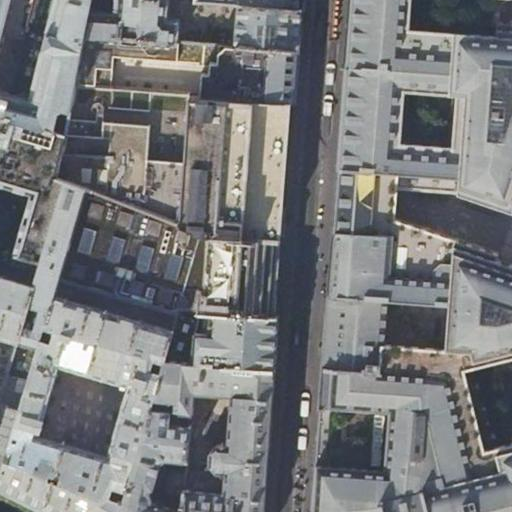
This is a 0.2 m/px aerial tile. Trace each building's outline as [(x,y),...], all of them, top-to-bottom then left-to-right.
[(91,0),(0,0),(0,114),(2,115),(66,133),(75,85),(85,33),(90,9),(91,0)] [(116,0),(115,10),(90,9),(85,33),(177,41),(179,18),(168,16),(168,0),(116,0)] [(398,0),(351,0),(350,9),(344,110),(341,146),(339,171),(386,175),(449,178),(451,143),(395,140),(398,92),(444,95),(448,29),(397,26),(398,0)] [(301,28),(303,8),(238,3),(235,45),(299,50),(301,28)] [(451,143),(449,178),(448,194),(504,211),(511,187),(511,38),(488,35),(448,29),(444,95),(452,95),(451,143)] [(177,41),(85,33),(75,85),(111,87),(113,55),(197,61),(197,65),(217,66),(214,95),(289,100),(296,101),(298,72),(299,50),(235,45),(177,41)] [(214,95),(188,93),(183,161),(146,159),(149,124),(68,120),(66,133),(58,177),(86,188),(202,234),(279,239),(284,173),(289,100),(214,95)] [(58,177),(66,133),(2,115),(0,121),(0,185),(31,195),(12,266),(15,267),(38,273),(0,403),(0,471),(58,279),(59,280),(86,188),(58,177)] [(386,175),(339,171),(337,194),(332,232),(383,236),(380,278),(443,283),(446,240),(385,218),(386,197),(386,175)] [(202,234),(86,188),(59,280),(78,285),(167,310),(178,314),(180,309),(201,311),(274,316),(276,278),(279,239),(202,234)] [(383,236),(332,232),(331,259),(329,293),(379,296),(444,301),(443,283),(380,278),(383,236)] [(457,354),(462,369),(511,356),(511,259),(446,240),(443,283),(444,301),(440,352),(457,354)] [(0,403),(38,273),(15,267),(12,279),(0,275),(0,403)] [(106,312),(73,302),(78,285),(59,280),(58,279),(0,471),(0,491),(15,499),(41,511),(44,511),(65,443),(38,435),(58,364),(88,373),(106,312)] [(375,346),(379,296),(329,293),(326,325),(323,366),(434,375),(462,369),(457,354),(440,352),(375,346)] [(197,333),(201,311),(180,309),(178,314),(163,367),(161,373),(150,409),(170,411),(185,412),(192,413),(193,413),(195,392),(231,395),(227,445),(218,445),(210,452),(209,462),(216,471),(201,471),(201,474),(186,472),(184,489),(181,511),(263,511),(266,486),(270,425),(274,368),(195,363),(197,333)] [(163,367),(178,314),(167,310),(162,328),(106,312),(88,373),(131,385),(109,456),(65,443),(44,511),(119,511),(150,409),(161,373),(151,370),(154,359),(157,360),(156,364),(163,367)] [(278,316),(274,316),(201,311),(197,333),(195,363),(274,368),(276,342),(278,316)] [(434,375),(323,366),(317,438),(312,503),(310,511),(380,511),(379,506),(419,493),(487,473),(482,453),(462,369),(434,375)] [(185,412),(184,425),(169,423),(170,411),(150,409),(119,511),(181,511),(184,489),(186,472),(192,413),(185,412)] [(419,493),(424,511),(511,511),(511,444),(482,453),(487,473),(419,493)] [(380,511),(424,511),(419,493),(379,506),(380,511)]
